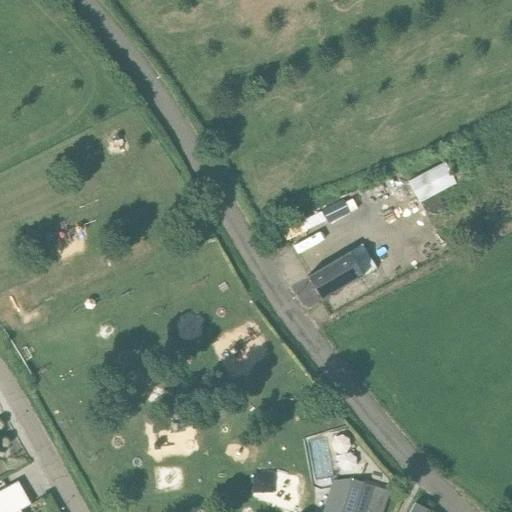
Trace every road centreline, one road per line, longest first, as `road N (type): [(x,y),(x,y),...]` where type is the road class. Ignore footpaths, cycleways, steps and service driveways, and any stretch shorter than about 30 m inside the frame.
road 1 (residential): [(461,511),(321,359),(149,88),(81,0)]
road 2 (residential): [(73,511),(0,372)]
